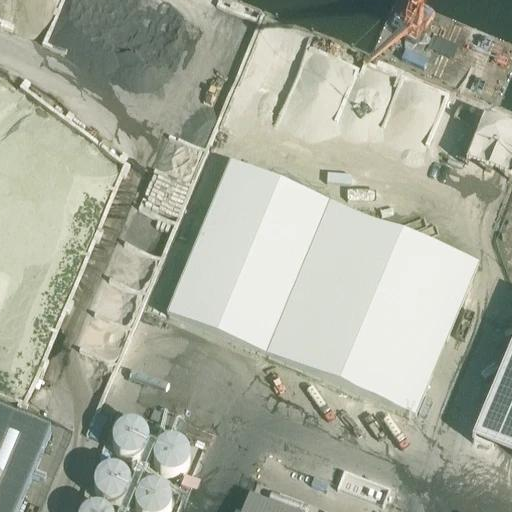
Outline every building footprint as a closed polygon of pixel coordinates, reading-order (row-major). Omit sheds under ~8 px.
[(335,136),(347,140),(354,121),(343,117),(335,136)] [(163,319),(420,425),(483,273),(226,167),(163,319)] [(511,354),(473,447),(511,463),(511,354)] [(0,511),(19,511),(51,436),(0,414),(0,511)] [(130,470),(150,457),(169,485),(195,468),(174,438),(155,451),(137,423),(111,440),(130,470)] [(101,506),(131,506),(131,474),(100,474),(101,506)] [(129,511),(130,511),(170,511),(178,499),(145,481),(129,511)] [(245,511),(278,511),(250,500),(245,511)]
